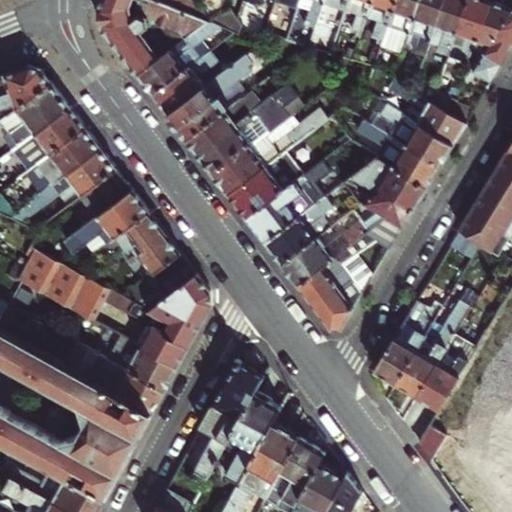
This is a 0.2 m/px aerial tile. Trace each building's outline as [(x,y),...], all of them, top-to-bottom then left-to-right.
[(164,2),(158,0),(103,0),(100,9),(101,17),(102,24),(139,72),(160,55),(148,40),(152,37),(147,31),(143,34),(141,30),(154,20),(180,30),(185,36),(209,18),(164,2)] [(164,0),(164,2),(209,18),(222,23),(238,31),(241,22),(228,0),(164,0)] [(248,0),(243,0),(241,7),(256,13),(259,4),(248,0)] [(283,0),(287,1),(276,34),(277,34),(287,38),(299,0),(283,0)] [(309,0),(304,16),(317,20),(323,0),(309,0)] [(323,0),(317,20),(317,22),(338,30),(345,9),(347,0),(323,0)] [(347,0),(345,9),(357,13),(352,27),(358,30),(356,34),(360,36),(367,17),(372,0),(347,0)] [(372,0),(367,17),(378,21),(373,35),(378,37),(376,41),(381,43),(387,24),(395,0),(372,0)] [(404,47),(420,0),(395,0),(387,24),(399,28),(392,50),(402,53),(404,47)] [(425,55),(436,24),(444,0),(420,0),(404,47),(425,55)] [(444,0),(436,24),(445,27),(436,51),(449,55),(457,31),(467,0),(444,0)] [(467,0),(457,31),(466,34),(458,58),(470,63),(471,59),(473,52),(478,38),(491,0),(467,0)] [(511,6),(503,4),(491,0),(478,38),(491,43),(511,8),(511,6)] [(511,8),(491,43),(483,56),(474,70),(468,67),(464,80),(470,84),(477,72),(492,81),(506,58),(511,47),(511,8)] [(147,83),(154,92),(200,56),(193,46),(222,23),(209,18),(185,36),(160,55),(139,72),(147,83)] [(381,43),(380,45),(392,50),(399,28),(387,24),(381,43)] [(179,125),(188,137),(224,109),(215,96),(220,93),(251,69),(248,65),(252,61),(259,62),(270,53),(277,34),(276,34),(264,30),(260,41),(221,71),(169,111),(179,125)] [(449,55),(458,58),(466,34),(457,31),(449,55)] [(352,59),(361,61),(374,65),(375,61),(378,53),(371,51),(370,53),(356,48),(352,59)] [(169,111),(221,71),(206,52),(200,56),(154,92),(161,102),(169,111)] [(474,70),(483,56),(478,55),(476,61),(471,59),(470,63),(468,67),(474,70)] [(375,61),(374,65),(394,77),(397,68),(389,65),(388,69),(375,61)] [(0,118),(51,80),(46,73),(42,67),(36,65),(31,64),(0,75),(0,118)] [(485,92),(492,81),(477,72),(470,84),(485,92)] [(0,119),(9,131),(3,135),(10,145),(15,141),(18,145),(70,104),(59,90),(51,80),(0,118),(0,119)] [(440,80),(436,92),(457,100),(461,87),(440,80)] [(200,153),(212,168),(247,143),(249,145),(290,114),(283,105),(298,94),(288,81),(261,102),(250,89),(230,105),(224,109),(188,137),(200,153)] [(457,100),(436,92),(433,101),(453,113),(457,100)] [(224,109),(230,105),(220,93),(215,96),(224,109)] [(283,105),(290,114),(305,103),(298,94),(283,105)] [(425,96),(412,118),(454,143),(461,132),(467,121),(453,113),(433,101),(425,96)] [(378,110),(371,121),(441,164),(448,153),(454,143),(412,118),(381,99),(375,108),(378,110)] [(70,104),(18,145),(0,159),(0,171),(20,157),(29,170),(38,162),(86,126),(77,114),(70,104)] [(344,105),(333,113),(338,121),(351,110),(344,105)] [(222,181),(230,192),(287,148),(316,126),(328,117),(320,108),(298,124),(290,114),(249,145),(247,143),(212,168),(222,181)] [(322,134),(338,121),(333,113),(328,117),(316,126),(322,134)] [(384,146),(378,155),(428,185),(435,174),(441,164),(371,121),(362,116),(355,128),(384,146)] [(0,130),(3,135),(9,131),(0,119),(0,130)] [(49,187),(102,147),(94,135),(86,126),(38,162),(48,176),(44,180),(49,187)] [(511,143),(502,160),(490,180),(478,199),(466,219),(461,227),(483,240),(500,251),(511,232),(507,229),(511,220),(511,143)] [(76,200),(82,195),(118,167),(110,157),(102,147),(49,187),(16,214),(12,217),(24,223),(68,190),(76,200)] [(248,216),(320,160),(313,150),(298,162),(287,148),(230,192),(239,203),(248,216)] [(359,204),(363,201),(382,188),(415,207),(421,197),(428,185),(378,155),(342,182),(348,191),(359,204)] [(259,229),(266,240),(322,197),(312,183),(315,183),(333,170),(324,158),(320,160),(248,216),(259,229)] [(98,215),(133,187),(125,177),(118,167),(82,195),(98,215)] [(274,250),(283,262),(317,236),(333,225),(324,213),(334,206),(330,199),(334,196),(337,199),(348,191),(342,182),(322,197),(266,240),(274,250)] [(141,198),(133,187),(98,215),(77,232),(85,243),(108,226),(116,236),(150,210),(141,198)] [(379,211),(387,216),(404,226),(410,215),(415,207),(382,188),(363,201),(379,211)] [(6,202),(0,207),(0,211),(12,217),(16,214),(6,202)] [(152,272),(122,295),(133,300),(135,302),(190,262),(170,235),(150,210),(116,236),(89,256),(94,262),(120,243),(125,249),(129,246),(136,254),(138,253),(152,272)] [(291,272),(299,283),(387,216),(379,211),(363,223),(361,220),(342,235),(342,233),(325,246),(317,236),(283,262),(291,272)] [(343,326),(366,287),(356,274),(349,279),(340,267),(375,241),(389,250),(404,226),(387,216),(299,283),(315,304),(332,327),(343,326)] [(461,227),(453,240),(475,253),(483,240),(461,227)] [(122,295),(80,271),(74,267),(49,254),(33,244),(28,254),(33,257),(22,278),(24,279),(35,285),(94,319),(106,300),(127,312),(133,300),(122,295)] [(80,271),(87,257),(74,267),(80,271)] [(190,262),(135,302),(149,310),(198,273),(194,267),(190,262)] [(149,310),(135,302),(133,300),(127,312),(141,319),(139,323),(145,327),(147,323),(189,346),(212,304),(211,290),(205,282),(198,273),(149,310)] [(11,303),(21,308),(35,285),(24,279),(12,299),(11,303)] [(472,306),(479,295),(468,288),(462,299),(472,306)] [(407,388),(418,395),(448,346),(472,306),(462,299),(461,298),(452,314),(442,308),(397,383),(407,388)] [(397,383),(442,308),(444,304),(438,301),(433,308),(418,299),(375,369),(388,377),(397,383)] [(11,303),(0,321),(0,325),(19,337),(25,326),(29,327),(36,317),(21,308),(11,303)] [(147,323),(145,327),(149,329),(141,345),(178,366),(184,355),(189,346),(147,323)] [(440,408),(489,328),(483,324),(471,343),(467,340),(459,353),(448,346),(418,395),(431,403),(440,408)] [(0,325),(0,356),(84,403),(88,420),(80,434),(63,439),(0,403),(0,436),(15,444),(106,495),(122,466),(152,412),(87,375),(19,337),(0,325)] [(108,358),(121,334),(115,331),(101,354),(108,358)] [(121,334),(108,358),(165,390),(171,377),(178,366),(141,345),(121,334)] [(165,390),(108,358),(101,354),(100,353),(87,375),(152,412),(159,400),(165,390)] [(239,358),(201,427),(216,434),(196,470),(208,477),(231,437),(256,392),(266,374),(251,366),(239,358)] [(258,392),(256,392),(231,437),(242,444),(231,464),(245,471),(273,420),(281,406),(272,401),(274,398),(267,394),(259,390),(258,392)] [(273,420),(245,471),(221,511),(240,511),(254,489),(266,495),(279,471),(298,435),(286,428),(273,420)] [(420,442),(432,458),(447,433),(431,424),(420,442)] [(311,443),(298,435),(279,471),(266,495),(278,502),(273,511),(292,511),(320,464),(327,452),(311,443)] [(44,482),(38,492),(75,511),(97,511),(100,508),(106,495),(15,444),(10,454),(19,459),(16,466),(44,482)] [(332,470),(320,464),(292,511),(323,511),(343,476),(332,470)] [(354,479),(347,469),(343,476),(323,511),(348,511),(362,489),(354,479)] [(26,511),(75,511),(38,492),(11,477),(4,489),(31,504),(26,511)] [(173,511),(189,511),(195,502),(168,487),(159,504),(173,511)]
